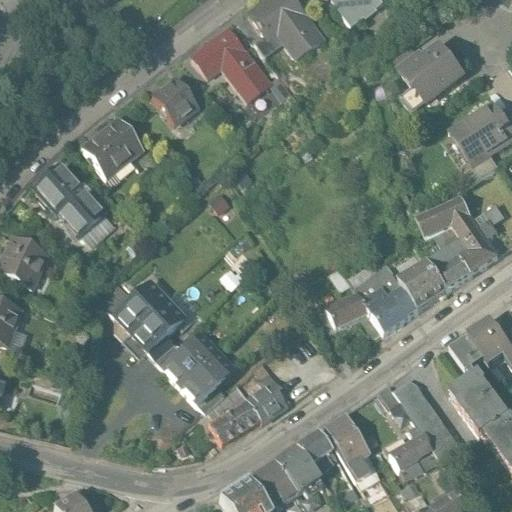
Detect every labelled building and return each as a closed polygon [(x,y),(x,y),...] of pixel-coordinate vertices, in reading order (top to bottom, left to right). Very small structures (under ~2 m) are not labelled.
[(286,0),(278,0),(246,26),(259,42),(260,41),(263,46),(266,50),(276,42),(279,46),(278,47),(292,65),(293,64),(295,67),(322,45),(300,17),(286,0)] [(286,0),(300,17),(310,9),(302,0),(286,0)] [(327,1),(326,0),(310,0),(317,9),(327,1)] [(383,4),(379,0),(326,0),(327,1),(328,0),(337,0),(343,7),(336,13),(350,30),(383,4)] [(259,42),(246,26),(236,34),(253,54),(263,46),(260,41),(259,42)] [(269,92),(227,41),(191,70),(207,90),(220,79),(246,111),(269,92)] [(464,83),(441,54),(422,69),(419,66),(399,81),(413,99),(401,108),(414,125),(430,112),(429,111),(464,83)] [(399,81),(419,66),(412,57),(392,73),(399,81)] [(197,119),(175,92),(163,102),(162,101),(151,110),(152,111),(151,112),(173,139),(197,119)] [(511,137),(509,133),(495,112),(453,140),(473,170),(477,175),(491,165),(511,150),(511,137)] [(141,163),(117,135),(101,148),(100,147),(79,165),(104,195),(130,173),(141,163)] [(498,176),(491,165),(477,175),(473,170),(462,178),(472,194),(498,176)] [(84,211),(57,184),(33,207),(78,253),(102,229),(85,210),(84,211)] [(219,206),(208,220),(224,233),(235,218),(219,206)] [(425,246),(426,248),(453,234),(462,248),(481,277),(498,265),(488,249),(498,242),(490,229),(479,236),(471,225),(462,206),(416,228),(425,246)] [(414,251),(428,271),(433,267),(429,258),(430,257),(426,248),(425,246),(414,251)] [(428,271),(447,300),(481,277),(462,248),(433,267),(428,271)] [(46,271),(11,255),(0,277),(0,293),(27,307),(35,291),(36,291),(46,271)] [(387,309),(404,297),(399,290),(387,271),(387,270),(377,275),(378,278),(365,287),(353,296),(357,303),(361,311),(381,298),(387,309)] [(406,296),(420,318),(447,300),(428,271),(399,290),(404,297),(406,296)] [(338,301),(349,294),(338,277),(327,285),(338,301)] [(353,296),(365,287),(359,278),(346,287),(351,297),(353,296)] [(381,298),(361,311),(367,322),(380,340),(382,344),(420,318),(406,296),(404,297),(387,309),(381,298)] [(114,299),(103,326),(112,334),(131,315),(115,298),(114,299)] [(165,317),(148,300),(131,315),(112,334),(128,352),(165,317)] [(362,324),(367,322),(361,311),(357,303),(319,323),(329,341),(362,324)] [(181,334),(165,317),(128,352),(145,369),(165,350),(181,334)] [(19,328),(0,322),(0,366),(5,368),(11,350),(13,350),(19,328)] [(367,322),(362,324),(373,344),(380,340),(367,322)] [(468,344),(484,367),(492,377),(506,367),(511,375),(511,357),(490,328),(468,344)] [(468,344),(450,357),(467,380),(484,367),(468,344)] [(153,378),(173,359),(165,350),(145,369),(153,378)] [(214,369),(198,352),(181,368),(161,386),(178,404),(214,369)] [(153,378),(161,386),(181,368),(173,359),(153,378)] [(231,386),(214,369),(178,404),(195,421),(215,402),(231,386)] [(264,396),(272,390),(261,374),(250,383),(254,388),(257,386),(264,396)] [(487,391),(480,382),(450,404),(482,448),(485,445),(511,481),(511,425),(511,426),(486,392),(487,391)] [(392,399),(415,433),(433,458),(451,485),(464,460),(454,455),(456,450),(447,446),(449,441),(441,436),(443,431),(434,427),(436,422),(427,418),(430,412),(421,408),(423,403),(414,399),(417,394),(407,388),(392,399)] [(244,412),(245,413),(258,431),(261,435),(289,414),(272,390),(264,396),(244,412)] [(215,402),(195,421),(203,429),(223,410),(215,402)] [(245,413),(207,439),(209,443),(206,445),(210,451),(214,449),(220,458),(258,431),(245,413)] [(362,451),(345,423),(323,438),(346,475),(355,490),(369,481),(360,468),(368,462),(362,451)] [(433,458),(415,433),(408,437),(414,448),(388,464),(403,490),(422,481),(415,469),(433,458)] [(331,459),(318,442),(297,457),(309,474),(314,483),(331,471),(328,466),(333,463),(330,459),(331,459)] [(314,483),(309,474),(297,457),(273,474),(295,505),(301,501),(306,507),(322,495),(314,483)] [(433,458),(415,469),(422,481),(439,470),(433,458)] [(295,505),(273,474),(251,490),(265,511),(267,510),(268,511),(275,511),(278,510),(279,511),(288,511),(296,506),(295,505)] [(357,504),(344,481),(334,487),(347,510),(357,504)] [(367,511),(369,511),(389,502),(381,490),(370,496),(369,494),(360,499),(367,511)] [(261,511),(247,493),(221,511),(261,511)] [(459,511),(453,502),(442,509),(438,503),(431,508),(433,511),(459,511)]
